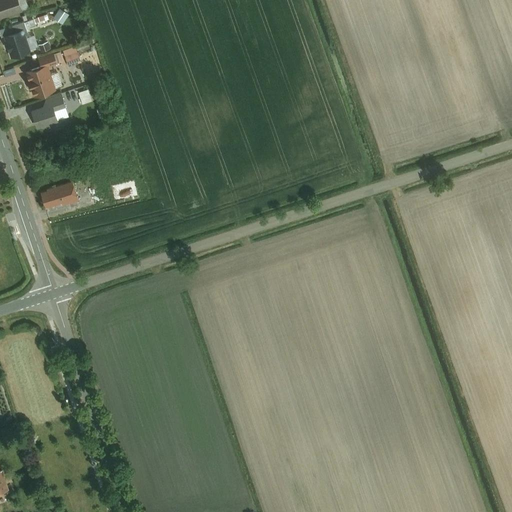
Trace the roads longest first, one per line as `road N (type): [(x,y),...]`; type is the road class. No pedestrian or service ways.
road 1 (tertiary): [(54,291),(511,142)]
road 2 (tertiary): [(126,511),(54,291)]
road 3 (tertiary): [(54,291),(0,129)]
